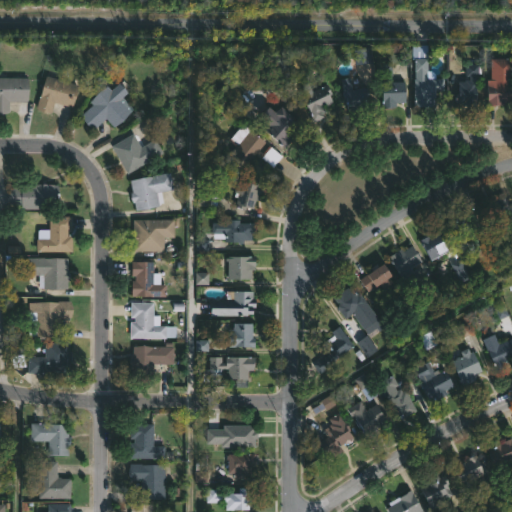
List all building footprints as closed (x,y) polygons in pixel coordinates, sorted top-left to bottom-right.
[(425,57),(425,73),(432,73),(432,77),(442,77),(442,93),(432,93),(432,106),(412,106),(412,57),(410,57),(410,43),(429,43),(429,57),(425,57)] [(489,105),(485,105),(485,78),(489,78),(489,57),(511,57),(511,105),(489,105)] [(479,66),(479,73),(475,75),(474,105),(461,104),(461,102),(455,102),(455,93),(457,93),(457,80),(463,80),(463,78),(468,78),(468,75),(463,75),(463,63),(477,63),(477,65),(479,66)] [(351,84),(352,89),(368,87),(370,96),(367,97),(369,108),(345,111),(339,73),(353,71),(355,83),(351,84)] [(77,85),(70,107),(54,102),(51,113),(36,108),(46,75),(77,85)] [(0,76),(28,77),(27,101),(9,101),(8,113),(0,112),(0,76)] [(404,78),(404,80),(406,80),(406,102),(397,103),(397,106),(393,106),(393,107),(383,107),(382,81),(396,81),(396,77),(404,77),(404,78)] [(328,82),(334,95),(331,96),(338,111),(314,121),(302,95),(306,94),(303,88),(309,85),(311,90),(328,82)] [(119,83),(128,93),(121,100),(131,111),(114,128),(105,118),(93,129),(80,115),(92,104),(90,101),(106,86),(111,90),(119,83)] [(269,105),(276,111),(281,106),(294,117),(293,119),(297,122),(292,128),(299,133),(287,148),(265,130),(270,125),(260,116),(269,105)] [(278,153),(268,165),(256,155),(243,170),(227,156),(238,144),(231,138),(244,123),(278,153)] [(133,134),(141,147),(156,139),(164,153),(127,173),(112,145),(133,134)] [(164,203),(159,203),(159,206),(136,210),(134,202),(133,203),(130,180),(171,172),(174,189),(161,191),(164,203)] [(258,205),(258,206),(256,205),(254,209),(248,207),(247,210),(235,207),(238,198),(234,196),(235,192),(234,191),(238,179),(264,187),(258,205)] [(59,184),(58,209),(22,208),(22,204),(10,204),(10,188),(21,188),(21,184),(59,184)] [(508,232),(496,238),(481,205),(504,195),(509,205),(506,205),(510,214),(502,217),(508,232)] [(474,213),(481,228),(464,236),(467,243),(474,240),(478,249),(462,256),(448,225),(454,222),(453,219),(466,213),(467,216),(474,213)] [(66,230),(66,236),(71,236),(71,251),(36,251),(37,229),(49,229),(49,216),(71,216),(71,230),(66,230)] [(163,237),(164,251),(132,251),(132,242),(130,242),(130,232),(133,232),(133,219),(173,219),(173,217),(178,217),(178,225),(174,225),(174,237),(163,237)] [(239,219),(239,223),(253,223),(255,226),(255,230),(253,233),(251,233),(251,240),(249,240),(249,244),(238,244),(238,242),(225,242),(225,238),(214,238),(214,233),(212,233),(212,222),(228,222),(228,219),(239,219)] [(438,231),(441,236),(444,234),(451,250),(431,260),(421,239),(426,235),(427,236),(438,231)] [(412,245),(422,261),(411,268),(412,270),(416,269),(422,279),(412,285),(406,277),(402,279),(388,256),(402,248),(403,251),(412,245)] [(253,261),(253,279),(228,279),(228,261),(226,261),(226,258),(228,258),(228,256),(253,256),(253,261)] [(68,271),(70,271),(68,289),(43,288),(43,287),(39,287),(39,275),(26,275),(26,257),(68,258),(68,271)] [(152,274),(152,284),(165,284),(165,296),(131,296),(132,280),(135,280),(135,276),(132,276),(132,261),(153,261),(152,274)] [(461,283),(471,279),(462,261),(453,265),(461,283)] [(392,283),(384,289),(380,283),(368,291),(360,279),(384,263),(393,275),(389,278),(392,283)] [(350,286),(357,296),(360,293),(385,326),(370,337),(356,319),(357,317),(354,313),(346,320),(337,309),(340,307),(334,298),(350,286)] [(255,298),(255,307),(251,307),(251,315),(210,315),(210,312),(198,312),(199,302),(209,302),(209,300),(232,300),(232,290),(252,291),(252,298),(255,298)] [(71,301),(71,318),(60,318),(60,336),(28,336),(27,302),(71,301)] [(153,303),(153,315),(159,315),(159,326),(176,326),(176,338),(130,338),(130,322),(135,322),(135,317),(131,317),(131,303),(153,303)] [(252,335),(252,337),(254,337),(254,346),(229,347),(228,329),(234,329),(234,324),(252,323),(252,335)] [(354,346),(335,360),(335,361),(329,366),(330,367),(320,374),(313,364),(334,350),(326,340),(334,335),(332,332),(339,326),(354,346)] [(378,350),(367,337),(359,345),(370,357),(378,350)] [(511,358),(508,360),(509,363),(505,365),(506,367),(497,371),(487,346),(498,342),(499,344),(511,338),(511,358)] [(68,343),(67,375),(27,372),(28,356),(44,357),(45,342),(68,343)] [(171,342),(171,347),(173,347),(173,364),(153,364),(152,378),(132,377),(132,368),(130,368),(130,355),(132,355),(132,346),(164,347),(164,342),(171,342)] [(468,348),(470,352),(473,351),(482,371),(474,375),(476,379),(463,385),(452,361),(463,356),(461,352),(468,348)] [(223,362),(225,362),(225,357),(254,357),(254,372),(248,372),(248,379),(226,379),(227,369),(222,369),(222,382),(203,381),(203,369),(209,369),(209,356),(223,357),(223,362)] [(421,360),(423,364),(428,361),(434,371),(438,369),(440,373),(445,370),(454,386),(446,390),(447,393),(436,400),(434,396),(429,399),(413,370),(417,368),(415,364),(421,360)] [(394,387),(396,390),(400,388),(402,392),(406,390),(417,411),(405,417),(403,414),(396,418),(387,397),(384,398),(380,390),(385,388),(381,381),(402,370),(407,380),(394,387)] [(361,401),(366,410),(377,404),(386,421),(375,427),(377,430),(366,437),(359,424),(357,425),(347,408),(361,401)] [(327,409),(332,417),(340,412),(355,436),(340,445),(343,451),(335,457),(332,452),(325,456),(317,443),(320,441),(312,429),(319,425),(313,416),(327,408),(327,409)] [(71,437),(70,447),(68,447),(68,456),(48,455),(48,441),(30,440),(30,423),(68,424),(68,436),(71,436),(71,437)] [(153,424),(153,446),(165,447),(165,459),(129,459),(129,443),(133,443),(134,439),(130,438),(130,424),(153,424)] [(255,433),(255,446),(237,446),(237,444),(227,443),(227,441),(217,441),(217,444),(214,444),(214,446),(206,446),(206,429),(237,430),(237,425),(255,425),(255,433)] [(511,438),(511,461),(498,469),(488,450),(511,438)] [(252,473),(248,473),(248,475),(246,475),(246,479),(232,479),(232,473),(227,473),(226,453),(254,453),(254,470),(252,470),(252,473)] [(471,487),(462,490),(453,467),(477,457),(483,474),(469,480),(471,487)] [(57,474),(57,478),(70,478),(70,498),(38,498),(38,491),(32,490),(32,482),(34,480),(38,480),(38,461),(57,461),(57,474)] [(165,465),(164,500),(140,499),(140,481),(129,480),(130,464),(165,465)] [(445,475),(453,495),(438,502),(440,506),(431,510),(420,488),(427,485),(425,481),(438,475),(439,478),(445,475)] [(249,486),(249,510),(226,510),(226,502),(206,502),(206,490),(217,490),(217,494),(239,494),(239,488),(242,488),(242,486),(249,486)] [(388,511),(387,509),(395,504),(393,501),(411,490),(423,511),(421,511),(388,511)]
